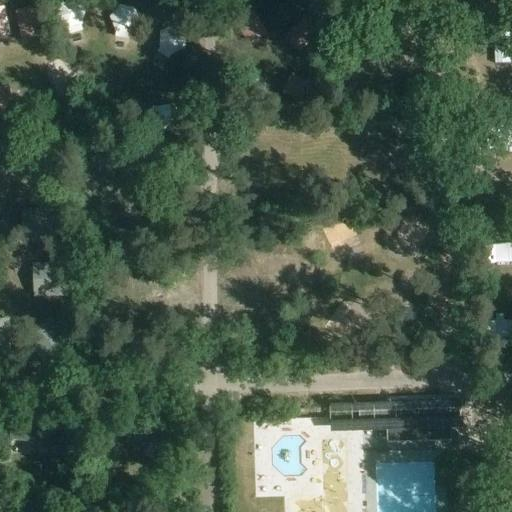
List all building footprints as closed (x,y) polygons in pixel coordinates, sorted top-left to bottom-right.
[(41,29),(37,7),(15,12),(19,33),(41,29)] [(0,8),(0,30),(9,29),(4,8),(0,8)] [(233,21),(245,39),(264,28),(252,9),(233,21)] [(290,33),(306,48),(321,32),(305,17),(290,33)] [(300,78),(289,98),(308,108),(318,88),(300,78)] [(65,147),(34,136),(21,172),(53,183),(65,147)] [(11,142),(0,142),(0,179),(12,179),(11,142)] [(296,162),(296,153),(274,153),(274,163),(296,162)] [(22,211),(23,244),(59,244),(59,210),(22,211)] [(332,253),(342,247),(346,256),(364,247),(349,218),(321,231),(332,253)] [(301,278),(300,262),(260,264),(261,280),(301,278)] [(70,264),(32,266),(34,299),(72,297),(70,264)] [(353,308),(345,319),(335,312),(323,329),(349,347),(368,318),(353,308)] [(51,319),(24,340),(47,370),(74,349),(51,319)] [(0,320),(0,358),(10,358),(10,321),(0,320)] [(451,441),(450,430),(463,430),(461,402),(459,402),(459,395),(387,397),(387,403),(330,405),(331,433),(387,431),(387,443),(451,441)] [(129,429),(128,444),(171,449),(173,434),(129,429)] [(13,430),(12,442),(51,444),(52,432),(13,430)]
